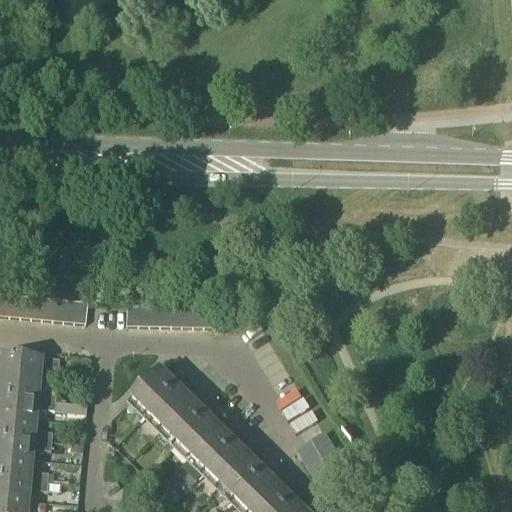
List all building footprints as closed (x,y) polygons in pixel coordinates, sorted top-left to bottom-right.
[(0,321),(8,322),(10,300),(0,298),(0,321)] [(8,322),(18,323),(20,301),(10,300),(8,322)] [(18,323),(29,324),(31,302),(20,301),(18,323)] [(29,324),(40,325),(42,303),(31,302),(29,324)] [(40,325),(50,326),(53,304),(42,303),(40,325)] [(50,326),(61,327),(63,305),(53,304),(50,326)] [(61,327),(72,328),(74,307),(63,305),(61,327)] [(72,328),(84,329),(87,308),(74,307),(72,328)] [(125,332),(137,332),(138,310),(126,310),(125,332)] [(138,310),(137,332),(148,332),(149,310),(138,310)] [(149,310),(148,332),(159,332),(159,310),(149,310)] [(159,310),(159,332),(170,332),(170,311),(159,310)] [(170,311),(170,332),(180,333),(181,311),(170,311)] [(181,311),(180,333),(191,333),(192,311),(181,311)] [(192,311),(191,333),(202,333),(202,311),(192,311)] [(202,311),(202,333),(214,333),(215,312),(202,311)] [(0,369),(1,370),(0,379),(0,380),(38,384),(39,373),(57,374),(58,365),(0,359),(0,369)] [(128,406),(144,421),(236,511),(296,511),(306,502),(293,489),(281,501),(265,486),(277,473),(270,466),(264,460),(251,473),(236,457),(248,445),(235,432),(222,444),(206,429),(219,416),(205,403),(193,416),(177,400),(190,387),(176,374),(164,387),(155,379),(146,388),(143,385),(132,396),(135,399),(128,406)] [(0,401),(54,406),(55,398),(37,396),(38,384),(0,380),(0,401)] [(54,406),(0,401),(0,421),(34,425),(35,414),(53,416),(54,408),(54,406)] [(65,409),(54,408),(53,416),(64,417),(65,409)] [(0,442),(50,447),(51,438),(33,436),(34,425),(0,421),(0,442)] [(315,490),(344,473),(324,439),(296,456),(315,490)] [(50,447),(0,442),(0,462),(30,465),(31,455),(50,457),(50,447)] [(0,483),(47,487),(47,488),(52,489),(52,479),(29,477),(30,465),(0,462),(0,483)] [(47,487),(0,483),(0,503),(26,506),(27,495),(46,497),(47,488),(47,487)] [(172,510),(173,508),(179,503),(171,496),(166,501),(164,503),(172,510)] [(0,511),(25,511),(26,506),(0,503),(0,511)]
